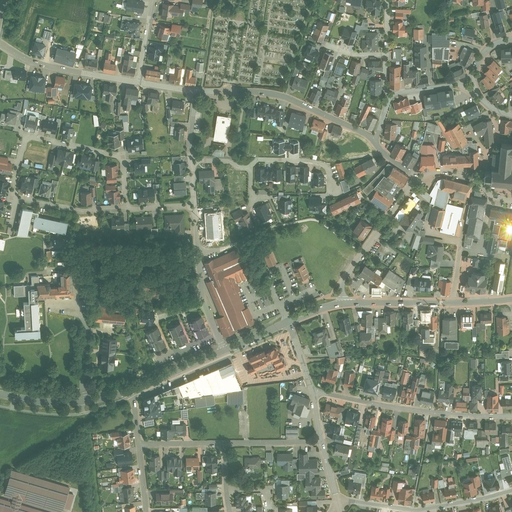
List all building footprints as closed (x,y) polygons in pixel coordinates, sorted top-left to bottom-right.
[(372,0),(372,1),(367,1),(367,10),(375,10),(375,11),(379,12),(379,10),(380,10),(381,2),(376,1),(375,0),(372,0)] [(504,0),(496,0),(499,9),(503,8),(506,7),(504,0)] [(144,3),(135,1),(134,12),(142,14),(144,3)] [(174,5),(164,4),(163,7),(162,8),(161,13),(162,14),(162,17),(170,18),(171,14),(179,15),(180,11),(189,12),(190,5),(181,4),(180,7),(173,6),(174,5)] [(503,25),(499,12),(493,14),(496,24),(497,28),(495,28),(497,36),(506,33),(503,25)] [(487,14),(480,15),(480,16),(482,28),(489,26),(487,14)] [(140,23),(132,21),(130,21),(125,20),(125,21),(124,29),(125,29),(125,30),(128,31),(129,30),(130,30),(130,33),(138,34),(140,23)] [(403,22),(396,21),(396,25),(393,25),(393,32),(395,32),(395,35),(398,35),(400,35),(403,35),(403,32),(405,32),(405,25),(403,25),(403,22)] [(328,26),(319,22),(313,37),(317,39),(323,41),(327,29),(328,26)] [(169,27),(160,25),(157,37),(167,40),(169,33),(178,36),(180,29),(181,25),(173,24),(171,29),(169,28),(169,27)] [(422,28),(414,28),(414,38),(423,38),(422,28)] [(475,31),(466,29),(464,38),(465,38),(466,39),(468,40),(469,39),(472,40),(475,31)] [(354,31),(349,30),(348,33),(346,38),(345,43),(352,45),(356,33),(356,32),(354,31)] [(44,31),(42,38),(50,40),(52,33),(44,31)] [(368,33),(368,35),(367,43),(363,43),(363,49),(378,49),(378,33),(368,33)] [(432,47),(433,59),(449,60),(450,39),(447,39),(446,46),(439,47),(432,47)] [(35,43),(33,52),(42,55),(45,46),(35,43)] [(164,44),(155,43),(154,48),(160,49),(160,51),(162,51),(164,44)] [(316,45),(310,43),(307,52),(305,53),(304,54),(305,56),(305,57),(316,61),(319,52),(315,51),(314,49),(316,45)] [(415,45),(415,66),(426,66),(426,58),(424,58),(424,52),(426,52),(426,45),(415,45)] [(154,48),(151,47),(150,50),(150,53),(149,52),(149,53),(150,53),(149,58),(154,59),(153,60),(158,61),(160,51),(160,49),(154,48)] [(57,48),(54,60),(72,65),(75,57),(76,53),(57,48)] [(402,49),(394,48),(393,61),(396,61),(395,67),(401,67),(401,61),(402,49)] [(475,52),(468,49),(468,50),(464,48),(460,56),(461,59),(463,60),(462,62),(462,63),(463,64),(469,66),(475,52)] [(511,49),(510,49),(502,50),(502,61),(508,60),(508,61),(511,60),(511,49)] [(334,55),(326,52),(321,66),(326,68),(329,69),(334,55)] [(97,59),(92,58),(92,60),(86,59),(84,68),(96,70),(97,59)] [(461,61),(455,63),(455,62),(449,65),(450,67),(448,68),(450,72),(452,72),(455,80),(459,78),(458,76),(465,73),(465,72),(466,72),(469,66),(463,64),(462,63),(462,62),(463,60),(461,59),(461,60),(461,61)] [(501,69),(492,59),(489,61),(491,63),(488,66),(498,76),(496,74),(501,69)] [(132,62),(124,60),(122,74),(134,76),(135,67),(136,68),(137,64),(133,64),(134,62),(132,61),(132,62)] [(361,63),(353,61),(350,72),(355,74),(357,74),(361,63)] [(382,61),(370,61),(370,74),(375,74),(375,70),(381,70),(382,61)] [(346,64),(338,62),(334,73),(334,74),(336,74),(341,76),(346,64)] [(116,64),(110,63),(105,63),(104,63),(103,71),(114,73),(116,64)] [(498,76),(488,66),(489,66),(486,68),(488,70),(485,73),(495,83),(493,81),(498,76)] [(395,67),(391,67),(390,87),(399,87),(399,73),(401,73),(401,67),(395,67)] [(326,68),(326,69),(323,76),(329,78),(331,72),(332,70),(329,69),(326,68)] [(26,71),(13,69),(13,72),(12,78),(25,80),(26,71)] [(159,71),(146,69),(145,78),(159,80),(159,78),(160,71),(159,71)] [(12,78),(13,72),(11,72),(12,71),(5,70),(4,79),(10,80),(10,78),(12,78)] [(420,78),(419,78),(419,71),(417,71),(415,71),(415,70),(412,71),(413,81),(414,81),(416,88),(430,85),(428,77),(421,79),(420,78)] [(412,71),(409,71),(405,71),(404,71),(404,81),(413,81),(412,71)] [(328,81),(326,87),(327,88),(331,89),(336,74),(334,74),(334,73),(331,72),(329,78),(328,81)] [(495,83),(485,73),(483,75),(485,77),(482,80),(489,88),(495,83)] [(175,74),(170,74),(169,82),(179,84),(181,75),(175,74)] [(43,90),(45,77),(30,75),(28,88),(43,90)] [(64,78),(56,76),(55,86),(57,86),(63,87),(64,83),(65,80),(64,79),(64,78)] [(191,77),(186,76),(185,85),(195,86),(196,78),(191,77)] [(308,82),(296,77),(292,86),(305,91),(308,82)] [(328,81),(321,79),(319,85),(325,87),(326,87),(328,81)] [(375,80),(371,80),(371,93),(381,93),(381,88),(382,88),(382,85),(381,85),(381,80),(375,80)] [(81,98),(83,84),(81,84),(80,85),(75,84),(74,91),(73,95),(74,95),(77,96),(77,97),(81,98)] [(86,85),(83,84),(81,98),(86,98),(87,97),(90,97),(90,95),(92,86),(86,85)] [(116,86),(107,85),(106,93),(107,93),(113,94),(115,94),(116,86)] [(54,87),(47,87),(46,95),(57,95),(57,88),(57,86),(55,86),(54,87)] [(138,90),(126,88),(125,97),(131,98),(136,99),(138,90)] [(331,89),(327,88),(324,97),(331,99),(335,100),(335,101),(338,92),(331,89)] [(452,89),(437,92),(439,106),(454,103),(452,89)] [(159,93),(148,91),(147,96),(147,100),(154,101),(158,102),(158,101),(159,93)] [(313,91),(308,100),(316,104),(320,95),(319,94),(313,91)] [(437,92),(424,93),(426,107),(439,106),(437,92)] [(504,99),(497,92),(491,97),(497,105),(504,99)] [(349,100),(342,97),(341,100),(342,101),(341,104),(347,106),(349,100)] [(407,98),(394,103),(397,112),(411,107),(407,98)] [(158,102),(154,101),(152,112),(152,110),(159,111),(159,113),(161,102),(158,101),(158,102)] [(184,102),(173,101),(171,109),(183,111),(184,102)] [(371,106),(361,101),(359,107),(363,109),(369,111),(371,106)] [(341,104),(339,104),(336,113),(343,115),(344,112),(346,112),(348,107),(347,106),(341,104)] [(469,105),(457,110),(458,114),(466,110),(471,108),(469,105)] [(471,108),(466,110),(470,118),(480,113),(476,105),(471,108)] [(269,106),(263,106),(263,107),(258,106),(258,108),(257,115),(264,116),(264,117),(268,118),(269,117),(274,118),(275,118),(276,110),(276,108),(269,108),(269,106)] [(371,120),(366,117),(369,111),(363,109),(359,117),(360,117),(357,123),(372,129),(377,118),(373,116),(371,120)] [(284,111),(276,110),(275,118),(274,118),(274,119),(279,119),(278,125),(282,125),(284,111)] [(20,113),(10,111),(10,113),(8,113),(7,115),(2,114),(1,120),(8,122),(7,124),(14,126),(15,118),(18,119),(20,113)] [(305,115),(291,111),(288,123),(302,127),(305,115)] [(37,117),(26,115),(23,126),(36,129),(38,118),(37,117)] [(229,116),(216,115),(213,139),(226,140),(229,116)] [(325,123),(315,119),(314,121),(313,121),(313,123),(313,124),(311,128),(321,132),(322,132),(323,130),(325,123)] [(458,125),(446,131),(439,119),(436,120),(453,149),(459,150),(463,155),(464,166),(471,165),(471,166),(479,166),(478,151),(477,151),(477,143),(472,143),(472,140),(467,140),(458,125)] [(44,120),(42,130),(46,131),(46,132),(48,132),(51,121),(44,120)] [(510,121),(502,120),(501,133),(511,133),(511,121),(510,121)] [(57,122),(51,121),(48,132),(50,133),(50,132),(55,133),(57,122)] [(491,121),(484,122),(482,121),(474,126),(479,135),(484,133),(485,133),(486,143),(493,142),(492,133),(493,132),(492,126),(491,121)] [(438,125),(428,122),(426,130),(431,132),(441,134),(441,130),(438,125)] [(392,124),(387,124),(387,128),(386,128),(385,131),(386,131),(385,137),(394,138),(395,137),(396,137),(398,133),(400,134),(400,127),(396,126),(396,124),(392,124)] [(63,126),(61,135),(71,137),(74,128),(63,126)] [(177,126),(175,126),(175,127),(174,138),(183,139),(184,127),(177,126)] [(342,129),(334,126),(331,134),(339,137),(342,129)] [(355,133),(344,129),(341,137),(343,138),(349,140),(352,142),(355,133)] [(327,131),(323,130),(322,132),(321,132),(319,138),(324,140),(327,131)] [(396,137),(394,141),(398,143),(402,135),(400,134),(398,133),(396,137)] [(117,135),(108,135),(109,138),(108,139),(108,144),(109,144),(109,147),(119,146),(119,139),(118,135),(117,135)] [(141,137),(134,138),(134,140),(135,148),(142,148),(141,137)] [(134,140),(127,140),(128,143),(128,145),(128,150),(128,151),(135,150),(135,152),(136,152),(135,148),(134,140)] [(220,145),(218,145),(215,146),(214,143),(213,144),(214,146),(213,147),(212,150),(213,150),(212,154),(216,155),(219,156),(223,156),(223,151),(224,152),(225,148),(224,147),(225,145),(223,147),(220,145)] [(376,153),(370,143),(361,145),(356,146),(351,147),(351,149),(353,157),(376,153)] [(406,149),(396,143),(391,153),(400,160),(406,149)] [(511,144),(501,144),(501,153),(493,153),(492,171),(485,171),(485,179),(491,179),(491,183),(511,184),(511,144)] [(434,145),(422,145),(420,152),(422,152),(422,156),(427,156),(427,153),(434,153),(434,145)] [(64,151),(58,150),(58,153),(56,161),(57,161),(60,162),(59,163),(63,164),(66,151),(64,151)] [(68,151),(66,151),(63,164),(67,165),(67,163),(71,164),(73,153),(68,152),(68,151)] [(56,155),(51,153),(49,162),(56,164),(57,161),(56,161),(58,153),(56,153),(56,155)] [(417,158),(409,153),(408,153),(403,161),(412,167),(417,158)] [(91,157),(87,156),(82,154),(81,159),(78,159),(77,164),(86,165),(85,168),(91,169),(93,162),(92,162),(90,161),(91,157)] [(463,155),(443,156),(443,167),(464,166),(463,155)] [(427,156),(422,156),(422,161),(421,161),(421,164),(419,164),(419,170),(425,170),(425,168),(435,168),(435,163),(434,163),(434,156),(427,156)] [(373,158),(362,164),(355,168),(359,177),(377,167),(375,162),(374,163),(372,159),(373,158)] [(0,161),(0,171),(10,174),(12,164),(5,162),(0,161)] [(341,162),(336,164),(341,179),(346,177),(341,162)] [(142,163),(139,163),(137,164),(135,164),(135,172),(144,172),(144,165),(144,163),(142,163)] [(181,163),(174,164),(175,172),(184,172),(184,163),(181,163)] [(380,173),(362,190),(366,194),(374,187),(375,187),(385,175),(387,176),(390,170),(393,166),(389,163),(388,164),(380,173)] [(117,165),(112,166),(112,165),(106,165),(106,175),(107,175),(116,174),(118,174),(117,165)] [(409,177),(394,167),(387,176),(388,176),(402,186),(403,186),(409,177)] [(265,169),(257,169),(257,179),(265,179),(265,178),(269,178),(269,171),(265,171),(265,169)] [(281,169),(274,169),(274,171),(269,171),(269,178),(274,179),(274,180),(281,180),(281,169)] [(213,171),(200,171),(200,182),(207,182),(208,184),(207,184),(207,185),(208,185),(208,190),(206,190),(206,191),(214,190),(214,189),(213,180),(213,171)] [(322,173),(314,172),(314,179),(314,184),(323,184),(323,175),(322,175),(322,173)] [(402,186),(388,176),(387,176),(385,175),(375,187),(377,189),(378,189),(392,199),(399,188),(400,189),(402,186)] [(26,182),(27,180),(25,178),(23,178),(22,179),(21,181),(22,183),(20,190),(24,191),(24,192),(27,192),(28,192),(31,192),(32,186),(33,183),(30,183),(26,182)] [(472,185),(444,178),(441,188),(438,188),(435,198),(430,221),(429,223),(441,226),(447,203),(450,191),(453,192),(453,193),(452,193),(451,197),(452,198),(458,200),(460,201),(460,200),(465,202),(466,200),(467,199),(466,199),(466,198),(467,198),(467,197),(467,195),(469,196),(472,185)] [(347,179),(341,181),(344,193),(350,190),(347,179)] [(174,183),(175,194),(186,193),(186,189),(186,186),(185,186),(185,182),(183,182),(178,183),(174,183)] [(51,186),(41,184),(40,189),(39,189),(38,193),(39,193),(39,194),(49,196),(51,186)] [(433,197),(422,188),(418,192),(431,203),(433,197)] [(153,189),(138,190),(139,194),(137,194),(137,197),(139,197),(139,201),(143,201),(143,200),(147,200),(147,199),(154,198),(154,193),(154,189),(153,189)] [(392,199),(378,189),(377,189),(371,199),(375,203),(386,210),(393,200),(392,199)] [(115,191),(109,191),(109,201),(119,201),(119,191),(115,191)] [(91,192),(81,193),(82,203),(92,203),(91,196),(91,192)] [(357,193),(330,206),(334,213),(361,200),(357,193)] [(474,196),(471,196),(466,222),(469,223),(468,231),(469,231),(468,235),(472,236),(479,238),(486,207),(487,199),(481,198),(474,196)] [(431,203),(425,220),(430,221),(435,198),(433,197),(431,203)] [(322,198),(316,198),(310,198),(310,209),(314,209),(319,209),(322,209),(322,205),(322,198)] [(284,200),(281,200),(280,200),(281,211),(283,211),(283,213),(289,213),(289,209),(291,209),(291,200),(288,200),(284,200)] [(464,207),(447,203),(441,226),(440,232),(455,235),(459,219),(461,220),(464,207)] [(266,204),(256,209),(259,216),(261,221),(262,221),(270,218),(269,216),(271,215),(269,210),(268,211),(266,204)] [(504,211),(491,208),(489,218),(501,221),(504,211)] [(31,217),(32,217),(31,220),(34,220),(34,218),(35,218),(33,226),(34,226),(34,227),(37,228),(37,226),(46,228),(46,230),(49,230),(49,229),(50,229),(50,231),(53,231),(53,230),(61,232),(61,233),(64,234),(64,232),(65,233),(68,222),(67,222),(67,223),(38,216),(38,215),(38,213),(33,212),(33,211),(23,209),(22,210),(21,210),(21,213),(22,213),(20,219),(19,219),(18,222),(20,222),(18,230),(17,229),(16,232),(17,232),(17,234),(27,236),(28,235),(27,235),(31,218),(31,217)] [(414,209),(408,216),(406,215),(400,223),(403,224),(403,225),(411,231),(420,218),(422,214),(414,209)] [(241,210),(233,213),(236,220),(239,219),(238,217),(243,215),(241,210)] [(511,212),(504,211),(501,221),(501,224),(498,234),(498,237),(511,240),(511,231),(511,212)] [(243,215),(238,217),(239,219),(243,228),(244,228),(245,229),(248,227),(249,226),(253,224),(248,213),(243,215)] [(183,216),(173,217),(173,216),(166,216),(166,228),(178,228),(178,232),(184,231),(183,215),(183,216)] [(259,216),(254,219),(257,226),(263,223),(262,221),(261,221),(259,216)] [(145,217),(136,218),(136,227),(142,227),(143,228),(151,228),(151,217),(149,217),(149,218),(145,218),(145,217)] [(123,218),(114,219),(114,218),(111,218),(112,226),(116,226),(116,228),(124,228),(124,223),(123,218)] [(420,218),(411,231),(416,234),(419,236),(421,230),(424,221),(420,218)] [(372,226),(362,219),(353,232),(363,239),(372,226)] [(217,222),(206,223),(207,238),(219,237),(218,237),(217,222)] [(472,236),(468,235),(469,231),(468,231),(469,223),(466,222),(464,248),(470,249),(472,238),(472,236)] [(501,224),(494,223),(492,233),(498,234),(501,224)] [(498,234),(492,233),(490,244),(499,246),(499,243),(500,240),(498,239),(498,237),(498,234)] [(416,234),(411,248),(418,250),(420,242),(422,236),(419,235),(419,236),(416,234)] [(499,246),(490,244),(488,244),(487,251),(498,253),(498,249),(499,246)] [(443,247),(433,245),(433,246),(429,245),(429,251),(433,251),(432,259),(441,260),(442,260),(443,247)] [(241,248),(212,260),(212,259),(204,263),(211,279),(214,286),(215,286),(235,277),(237,282),(252,276),(250,271),(251,271),(241,248)] [(272,253),(264,256),(268,264),(269,267),(277,264),(272,253)] [(67,255),(57,256),(57,267),(68,267),(67,255)] [(441,260),(432,259),(431,267),(440,267),(441,260)] [(504,264),(497,262),(495,270),(499,271),(498,273),(503,274),(504,264)] [(295,267),(294,268),(299,280),(309,276),(304,263),(303,264),(295,267)] [(376,273),(365,266),(360,273),(371,281),(372,280),(376,273)] [(64,272),(60,272),(60,278),(58,278),(58,280),(57,281),(57,283),(58,285),(58,287),(50,287),(50,283),(37,284),(37,288),(37,293),(37,297),(57,296),(57,295),(65,295),(68,295),(73,294),(73,291),(72,291),(71,271),(67,272),(67,270),(64,270),(64,272)] [(405,280),(389,270),(383,278),(376,273),(372,280),(379,284),(378,286),(378,285),(378,286),(378,285),(381,287),(383,288),(386,283),(398,291),(400,292),(401,291),(403,285),(402,285),(405,280)] [(485,274),(476,273),(475,273),(474,273),(473,272),(472,277),(469,276),(469,279),(467,279),(466,284),(468,284),(467,289),(471,289),(471,291),(475,292),(475,290),(476,290),(484,291),(485,291),(487,279),(484,278),(485,274)] [(498,273),(496,273),(495,281),(503,282),(504,274),(503,274),(498,273)] [(235,277),(215,286),(218,293),(212,296),(221,316),(216,318),(224,337),(235,332),(234,329),(244,324),(245,327),(256,322),(249,306),(244,308),(237,291),(240,290),(237,282),(235,277)] [(417,278),(415,278),(414,289),(415,289),(415,288),(429,290),(429,285),(430,285),(431,279),(417,278)] [(211,279),(206,281),(212,296),(218,293),(215,286),(214,286),(211,279)] [(451,282),(439,280),(438,287),(442,288),(441,294),(449,295),(451,282)] [(503,282),(495,281),(494,289),(501,290),(503,282)] [(34,284),(14,285),(14,296),(28,295),(29,302),(24,303),(24,309),(22,309),(22,318),(24,318),(25,327),(17,328),(17,330),(15,330),(15,337),(17,337),(21,337),(26,336),(26,337),(30,337),(30,336),(34,336),(38,336),(40,335),(40,336),(40,328),(38,329),(38,327),(40,327),(39,327),(39,325),(40,325),(39,321),(39,316),(39,312),(38,312),(38,308),(39,308),(39,304),(38,304),(38,302),(35,302),(35,293),(37,293),(37,288),(34,288),(34,284)] [(185,301),(156,309),(158,314),(187,306),(185,301)] [(128,308),(96,307),(95,321),(100,322),(127,324),(128,321),(127,320),(128,313),(128,308)] [(413,311),(404,312),(404,322),(405,322),(405,329),(409,329),(409,322),(413,322),(413,311)] [(431,311),(422,311),(422,320),(422,321),(423,321),(431,321),(431,315),(431,311)] [(395,312),(385,312),(385,318),(387,318),(387,323),(391,323),(391,326),(395,326),(395,323),(396,323),(395,312)] [(145,313),(136,314),(138,329),(146,329),(145,313)] [(372,313),(362,313),(362,325),(367,325),(367,327),(372,327),(372,313)] [(492,313),(481,314),(481,323),(481,329),(482,329),(485,329),(485,323),(492,322),(492,313)] [(437,315),(431,315),(431,321),(423,321),(423,324),(429,324),(429,326),(430,327),(437,327),(437,315)] [(474,315),(462,315),(462,325),(466,325),(474,325),(474,315)] [(201,317),(195,319),(194,318),(191,319),(191,321),(190,321),(191,321),(194,329),(192,330),(194,329),(197,337),(198,337),(199,338),(201,337),(201,335),(208,333),(208,332),(201,317),(201,316),(201,317)] [(348,317),(340,319),(342,329),(351,327),(348,317)] [(505,317),(497,317),(498,331),(502,331),(502,333),(509,333),(508,319),(505,319),(505,317)] [(456,319),(444,318),(444,332),(456,332),(456,319)] [(180,323),(173,326),(172,325),(170,326),(170,327),(169,328),(170,328),(173,336),(171,336),(171,337),(173,336),(176,344),(177,344),(186,340),(187,340),(187,339),(184,333),(184,332),(183,330),(180,324),(180,323),(179,323),(180,323)] [(158,327),(146,332),(148,338),(151,345),(154,350),(166,345),(158,327)] [(326,329),(314,333),(317,342),(324,340),(325,345),(331,344),(331,343),(326,329)] [(367,333),(361,333),(361,343),(362,345),(366,345),(367,344),(371,344),(371,338),(367,338),(367,333)] [(116,339),(103,338),(102,351),(115,352),(116,339)] [(335,342),(331,343),(331,344),(325,345),(327,350),(328,350),(329,354),(328,354),(330,358),(341,357),(340,356),(339,353),(336,354),(335,352),(338,351),(338,350),(335,342)] [(268,351),(267,353),(266,353),(264,351),(262,352),(261,351),(260,352),(260,353),(259,353),(257,352),(256,354),(254,355),(252,354),(250,358),(251,358),(253,363),(254,364),(254,365),(255,365),(256,367),(256,368),(256,369),(255,370),(256,370),(257,370),(258,373),(261,374),(261,373),(262,373),(263,374),(264,374),(264,373),(270,370),(271,372),(272,372),(273,372),(273,371),(277,370),(279,370),(280,371),(280,370),(280,369),(284,368),(284,366),(286,365),(285,361),(284,362),(283,361),(283,360),(282,359),(281,358),(280,356),(279,356),(279,354),(279,353),(278,353),(277,349),(276,349),(273,347),(273,349),(270,350),(269,350),(268,351)] [(115,352),(102,351),(100,369),(114,370),(115,352)] [(511,372),(511,368),(511,361),(502,361),(502,373),(503,373),(503,375),(508,375),(508,373),(511,372)] [(231,362),(178,385),(183,396),(185,395),(186,398),(195,396),(212,394),(227,391),(241,389),(244,388),(241,389),(235,374),(236,373),(231,362)] [(385,370),(377,368),(374,380),(373,379),(367,378),(365,389),(370,391),(371,392),(372,391),(377,392),(379,386),(380,381),(383,382),(383,381),(385,372),(385,370)] [(333,374),(328,372),(326,381),(334,383),(337,375),(336,375),(338,371),(334,370),(333,374)] [(355,373),(347,371),(346,378),(344,384),(344,385),(352,387),(355,373)] [(408,390),(403,389),(401,398),(413,400),(415,392),(417,392),(418,387),(420,378),(415,376),(411,390),(408,390)] [(426,378),(421,376),(420,378),(418,387),(423,389),(424,389),(426,378)] [(392,384),(388,383),(387,383),(385,383),(384,388),(382,395),(388,397),(389,395),(395,396),(397,388),(396,388),(397,384),(393,383),(392,384)] [(446,393),(443,393),(443,394),(439,394),(439,395),(438,395),(438,397),(439,397),(438,400),(449,401),(449,402),(453,402),(454,393),(451,393),(452,385),(448,384),(446,393)] [(178,385),(143,400),(145,418),(161,415),(161,412),(181,409),(184,409),(183,399),(186,398),(185,395),(183,396),(178,385)] [(473,385),(472,402),(470,402),(470,410),(470,411),(477,411),(477,402),(477,398),(481,398),(481,393),(482,393),(482,390),(482,386),(482,385),(473,385)] [(241,389),(227,391),(227,402),(242,402),(242,390),(242,389),(241,389)] [(430,392),(423,391),(422,393),(422,394),(420,402),(432,405),(434,396),(435,391),(430,390),(430,392)] [(212,394),(195,396),(196,406),(214,403),(212,394)] [(310,399),(294,394),(293,394),(292,398),(293,398),(289,408),(295,411),(295,412),(306,416),(309,408),(309,405),(308,404),(310,399)] [(489,395),(488,395),(488,398),(488,401),(488,402),(488,411),(498,411),(498,402),(498,395),(489,395)] [(511,399),(503,399),(503,408),(511,407),(511,399)] [(467,402),(456,401),(455,410),(467,410),(467,402)] [(341,408),(327,404),(325,413),(339,417),(340,412),(341,408)] [(360,413),(348,411),(345,422),(351,423),(350,424),(355,425),(357,424),(358,424),(360,413)] [(376,417),(367,415),(365,425),(364,429),(372,430),(372,427),(373,427),(376,417)] [(392,419),(383,418),(382,426),(382,429),(381,431),(382,432),(390,434),(390,430),(392,419)] [(425,420),(416,419),(415,430),(415,432),(416,433),(416,435),(415,434),(415,436),(417,436),(416,444),(415,447),(417,447),(418,447),(419,436),(423,436),(424,436),(425,429),(424,429),(425,420)] [(408,422),(400,420),(398,430),(399,431),(398,435),(404,436),(404,433),(406,434),(406,431),(407,432),(408,422)] [(446,421),(435,420),(434,428),(440,429),(443,429),(445,429),(446,421)] [(463,422),(452,421),(451,432),(447,431),(447,433),(446,440),(446,441),(453,442),(455,430),(462,430),(463,422)] [(477,423),(469,423),(468,430),(465,430),(464,438),(472,439),(473,433),(477,433),(477,423)] [(496,423),(485,423),(485,432),(496,432),(496,423)] [(179,425),(179,424),(172,424),(172,429),(172,435),(179,435),(179,433),(185,433),(185,435),(186,435),(186,424),(185,424),(185,425),(179,425)] [(341,427),(330,425),(328,435),(336,437),(338,437),(339,436),(341,427)] [(511,426),(502,426),(502,430),(500,430),(500,435),(511,434),(511,426)] [(172,435),(172,429),(162,429),(162,431),(160,431),(160,436),(162,436),(162,438),(172,438),(172,435)] [(443,429),(440,429),(439,435),(434,434),(432,445),(432,447),(434,448),(435,444),(438,444),(437,444),(441,445),(441,444),(442,444),(442,440),(446,440),(447,433),(443,432),(443,429)] [(121,435),(118,436),(118,438),(119,447),(129,445),(129,442),(129,441),(129,439),(129,438),(128,435),(121,435)] [(350,447),(336,444),(334,453),(348,456),(350,447)] [(353,450),(348,469),(353,468),(357,450),(353,450)] [(123,454),(117,454),(117,456),(118,465),(120,465),(126,464),(132,463),(131,453),(123,454)] [(293,455),(287,455),(287,454),(279,454),(279,464),(286,464),(287,469),(293,469),(293,468),(293,460),(293,455)] [(316,460),(308,461),(308,455),(301,455),(301,461),(300,461),(300,472),(307,472),(307,478),(313,478),(313,472),(317,472),(316,460)] [(159,456),(150,456),(150,469),(159,469),(159,456)] [(213,456),(210,456),(207,456),(207,457),(207,462),(207,471),(211,471),(216,471),(216,456),(213,456)] [(502,457),(503,462),(506,473),(510,472),(511,471),(511,470),(511,469),(511,468),(508,456),(502,457)] [(176,459),(176,457),(172,457),(172,459),(167,459),(168,469),(175,469),(175,475),(180,475),(180,470),(181,470),(180,459),(176,459)] [(261,457),(245,457),(245,468),(261,468),(261,457)] [(198,458),(186,459),(187,469),(198,469),(198,458)] [(62,511),(70,488),(12,471),(4,495),(14,498),(12,503),(20,505),(21,500),(60,511),(62,511)] [(366,474),(355,472),(355,475),(352,474),(352,478),(354,479),(354,482),(361,483),(361,486),(365,487),(366,474)] [(478,476),(471,477),(471,482),(474,481),(475,485),(480,485),(478,476)] [(307,478),(307,479),(307,484),(309,484),(309,489),(310,490),(313,489),(313,497),(325,497),(324,491),(320,491),(320,485),(321,485),(321,482),(320,482),(320,478),(313,478),(307,478)] [(354,482),(349,481),(348,491),(353,492),(359,493),(360,493),(361,486),(361,483),(354,482)] [(406,482),(394,481),(393,489),(400,490),(401,487),(405,488),(406,482)] [(471,482),(464,483),(466,494),(477,492),(475,485),(474,481),(471,482)] [(377,486),(373,485),(371,497),(382,499),(384,486),(377,485),(377,486)] [(282,486),(278,486),(278,492),(278,497),(288,497),(288,486),(282,486)] [(405,488),(401,487),(400,490),(399,501),(403,502),(406,502),(411,503),(413,489),(405,488)] [(125,489),(122,489),(123,492),(124,500),(133,499),(132,488),(125,489)] [(450,489),(445,490),(447,498),(452,497),(456,496),(455,488),(450,489)] [(434,492),(423,494),(425,502),(435,500),(434,492)] [(164,493),(157,494),(157,493),(156,493),(157,503),(172,503),(172,493),(170,493),(164,493)] [(209,493),(202,493),(202,498),(205,498),(205,504),(216,504),(216,500),(215,500),(215,494),(215,493),(209,493)] [(244,507),(248,506),(248,505),(248,501),(246,501),(246,496),(237,496),(237,507),(244,507)] [(12,503),(0,498),(0,511),(43,511),(20,505),(12,503)]
